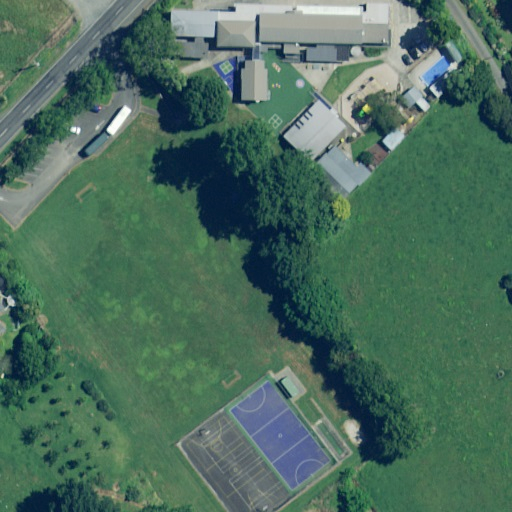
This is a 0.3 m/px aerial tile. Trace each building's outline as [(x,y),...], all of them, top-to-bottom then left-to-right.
[(163,21),(163,45),(208,45),(207,57),(246,58),(246,51),(378,54),(378,35),(359,35),(359,19),(226,16),(226,22),(163,21)] [(458,47),(449,53),(458,66),(468,60),(458,47)] [(441,74),(426,58),(395,86),(411,102),(441,74)] [(320,59),(299,59),(299,71),(320,72),(320,59)] [(464,77),(455,69),(432,91),(441,99),(464,77)] [(257,70),(228,70),(228,101),(256,101),(257,70)] [(337,90),(338,91),(342,92),(343,92),(344,92),(346,92),(347,91),(348,90),(350,89),(350,88),(351,87),(351,85),(352,84),(352,82),(351,81),(351,79),(350,78),(349,77),(347,76),(346,75),(344,75),(343,75),(341,75),(340,75),(339,76),(337,77),(336,78),(335,79),(335,80),(334,82),(334,83),(334,85),(335,86),(335,88),(336,89),(337,90)] [(411,106),(401,96),(389,107),(398,118),(411,106)] [(337,132),(306,105),(271,145),(301,172),(337,132)] [(396,147),(385,135),(370,149),(381,161),(396,147)] [(355,180),(327,155),(302,183),(330,208),(355,180)] [(0,315),(9,312),(0,292),(0,315)]
